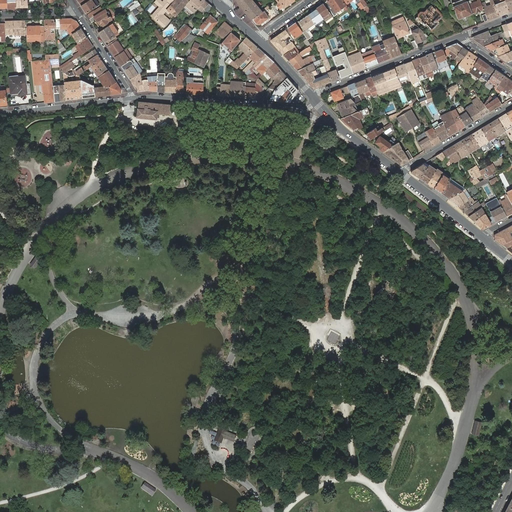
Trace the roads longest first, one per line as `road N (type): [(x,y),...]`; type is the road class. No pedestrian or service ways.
road 1 (residential): [(132,98),(294,108)]
road 2 (residential): [(314,98),(460,35)]
road 3 (residential): [(0,112),(132,98)]
road 4 (residential): [(402,173),(511,103)]
